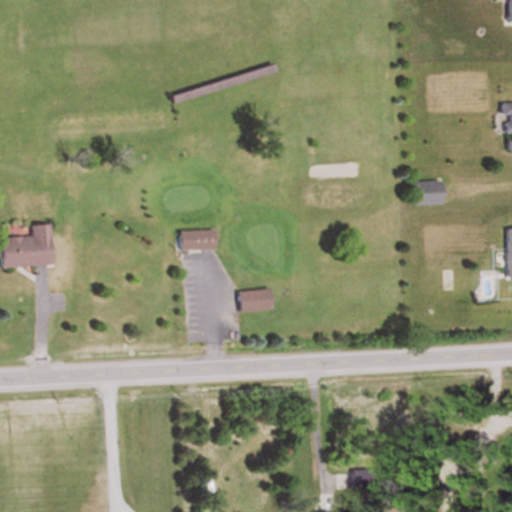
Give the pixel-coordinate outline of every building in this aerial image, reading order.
[(511,104),(499,105),(500,135),(508,135),(508,152),(511,152),(511,104)] [(441,183),(411,183),(411,206),(441,206),(441,183)] [(0,269),(48,268),(48,228),(0,229),(0,269)] [(215,251),(215,232),(179,232),(179,251),(215,251)] [(270,314),(270,293),(238,293),(238,314),(270,314)] [(353,472),(353,492),(380,492),(380,472),(353,472)]
